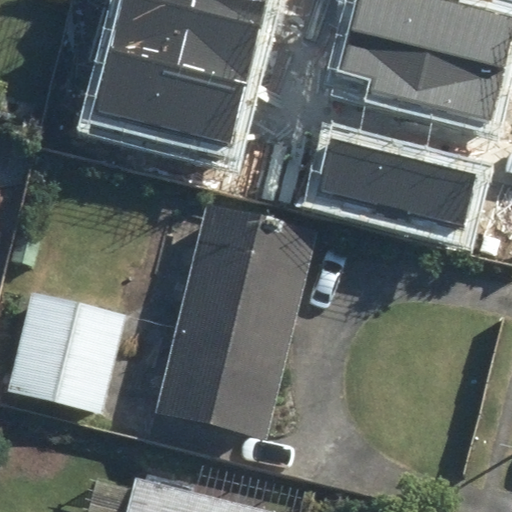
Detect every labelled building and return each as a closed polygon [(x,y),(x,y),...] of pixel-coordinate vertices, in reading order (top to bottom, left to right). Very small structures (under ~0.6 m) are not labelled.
[(127,0),(99,111),(236,146),(272,0),(127,0)] [(377,78),(372,97),(493,129),(511,56),(511,10),(470,0),(354,0),(337,68),(377,78)] [(475,177),(328,143),(316,193),(464,226),(475,177)] [(277,444),(321,225),(212,204),(208,223),(179,217),(168,273),(192,278),(164,422),(277,444)] [(133,317),(37,295),(13,401),(110,422),(133,317)] [(281,511),(151,479),(147,497),(100,486),(93,511),(281,511)]
